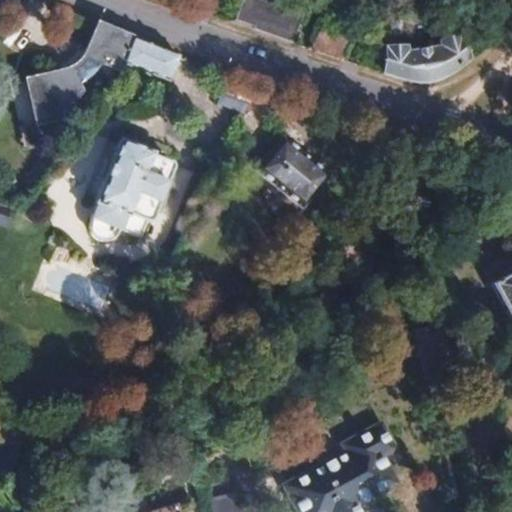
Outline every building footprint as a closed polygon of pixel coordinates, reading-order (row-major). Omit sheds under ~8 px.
[(289,43),(301,17),(255,0),(239,0),(231,22),(239,26),(289,43)] [(135,67),(144,44),(99,27),(96,25),(83,59),(72,66),(54,71),(24,77),(32,123),(57,119),(76,94),(74,84),(78,82),(84,79),(91,75),(95,70),(100,64),(114,70),(113,77),(127,82),(135,67)] [(343,61),(352,39),(319,28),(309,50),(343,61)] [(463,62),(467,59),(459,35),(438,42),(440,49),(407,57),(407,49),(385,47),(381,72),(405,79),(412,81),(430,80),(438,76),(446,73),(463,62)] [(167,81),(177,56),(151,47),(144,44),(135,67),(134,69),(167,81)] [(219,94),(216,105),(245,112),(248,101),(219,94)] [(167,169),(166,166),(162,162),(157,160),(146,156),(148,153),(115,140),(89,200),(91,202),(84,218),(83,224),(84,230),(87,234),(91,237),(97,239),(102,240),(108,237),(111,234),(113,231),(115,229),(132,235),(140,218),(143,218),(145,217),(147,214),(163,178),(167,169)] [(343,178),(296,142),(269,176),(316,212),(343,178)] [(511,334),(511,333),(511,271),(485,285),(511,334)] [(358,511),(353,502),(392,481),(376,452),(389,444),(375,419),(337,441),(341,448),(279,482),(294,511),(358,511)] [(245,511),(243,497),(204,505),(206,511),(245,511)] [(177,511),(176,503),(143,511),(177,511)]
